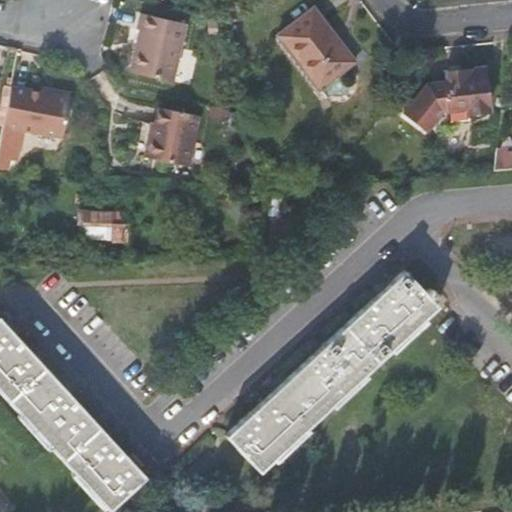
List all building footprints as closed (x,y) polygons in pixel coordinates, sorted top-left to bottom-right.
[(312,9),(276,36),(318,89),(353,62),(312,9)] [(170,82),(182,24),(135,14),(131,30),(135,31),(127,74),(170,82)] [(482,68),(443,72),(444,82),(425,84),(403,112),(425,129),(428,125),(441,109),(447,109),(465,107),(466,112),(487,110),(482,68)] [(39,86),(38,94),(49,96),(52,89),(39,86)] [(61,90),(52,89),(49,96),(38,94),(8,88),(6,100),(2,126),(59,135),(67,96),(61,90)] [(187,165),(192,142),(197,114),(158,107),(153,135),(150,134),(146,157),(187,165)] [(447,109),(441,109),(428,125),(432,129),(441,117),(446,121),(467,120),(466,112),(465,107),(447,109)] [(511,151),(493,153),(491,171),(511,169),(511,151)] [(128,211),(75,208),(75,221),(80,220),(80,233),(109,234),(109,241),(126,242),(128,211)] [(224,433),(257,470),(436,305),(431,300),(436,294),(428,285),(422,291),(403,269),(224,433)] [(0,318),(0,392),(107,509),(144,475),(0,318)]
